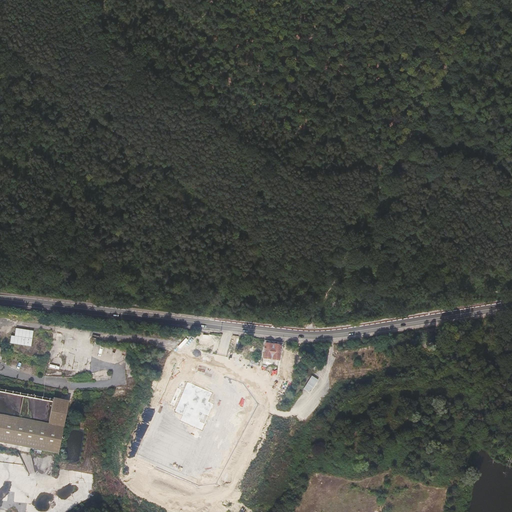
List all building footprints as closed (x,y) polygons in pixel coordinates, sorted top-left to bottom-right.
[(14,336),(11,335),(10,343),(31,346),(33,330),(16,328),(14,336)] [(183,347),(193,348),(193,336),(183,335),(183,347)] [(278,360),(280,344),(267,342),(264,358),(278,360)] [(193,349),(179,358),(181,361),(195,352),(193,349)] [(196,354),(180,365),(182,368),(198,357),(196,354)] [(199,360),(190,366),(194,372),(203,366),(199,360)] [(212,392),(188,382),(175,411),(183,414),(180,421),(202,430),(213,404),(208,401),(212,392)] [(0,444),(58,455),(68,402),(52,399),(51,403),(0,393),(0,444)]
